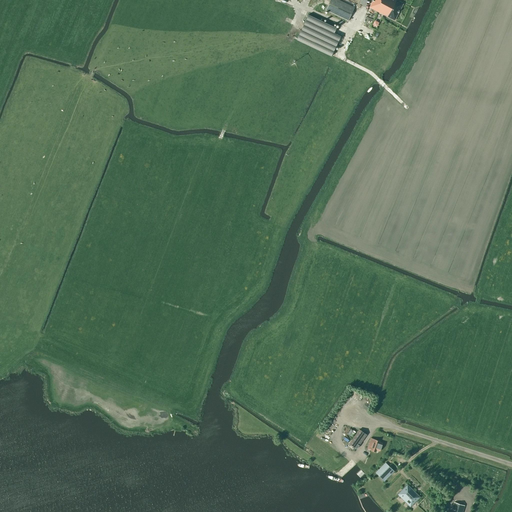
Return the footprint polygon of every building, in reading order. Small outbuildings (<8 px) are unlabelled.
[(348,21),(354,7),(338,0),(330,0),(325,10),(348,21)] [(373,0),(369,8),(394,20),(403,3),(396,0),(373,0)] [(336,28),(309,15),(297,40),(331,56),(341,36),(334,33),(336,28)] [(367,435),(359,429),(349,443),(357,449),(367,435)] [(380,441),(371,438),(368,448),(372,449),(371,450),(376,451),(377,450),(380,451),(383,443),(380,441)] [(391,469),(388,466),(377,476),(381,480),(391,469)] [(419,497),(406,485),(396,494),(409,507),(419,497)] [(450,511),(462,511),(465,505),(454,502),(450,511)]
